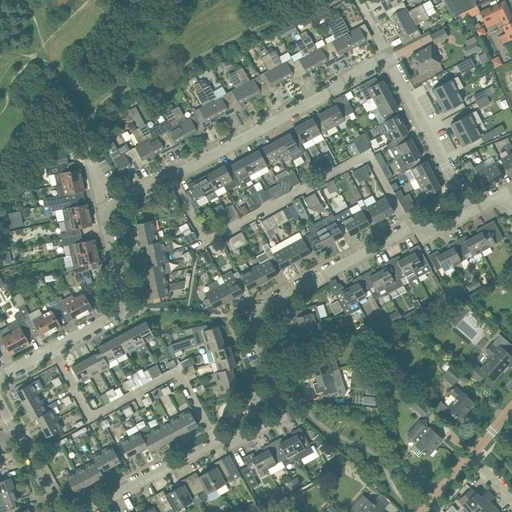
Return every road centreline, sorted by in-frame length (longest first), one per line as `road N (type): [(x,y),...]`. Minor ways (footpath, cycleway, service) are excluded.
road 1 (residential): [(216,443),(278,416),(252,315),(260,305),(407,225)]
road 2 (residential): [(407,225),(370,157),(211,237),(174,173)]
road 3 (residential): [(216,443),(179,374),(88,416),(53,349)]
road 4 (residential): [(174,173),(389,59)]
road 5 (residential): [(53,349),(121,307),(103,209)]
road 6 (residential): [(468,211),(389,59)]
road 7 (residential): [(85,511),(216,443)]
road 8 (residential): [(57,511),(0,403)]
